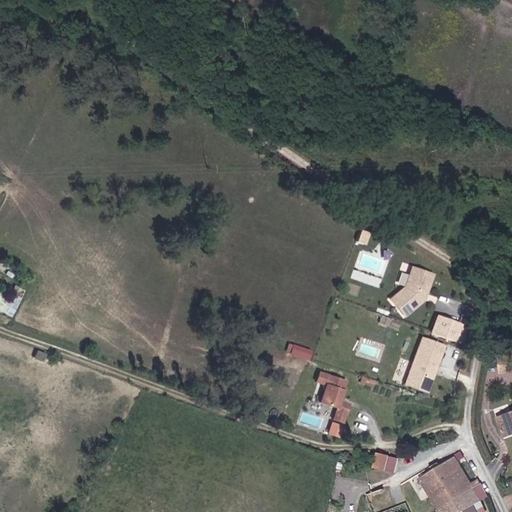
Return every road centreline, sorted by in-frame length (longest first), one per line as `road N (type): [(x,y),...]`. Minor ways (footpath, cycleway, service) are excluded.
road 1 (track): [(104,0),(108,22),(471,274),(489,302)]
road 2 (unclassified): [(489,302),(468,436),(504,511)]
